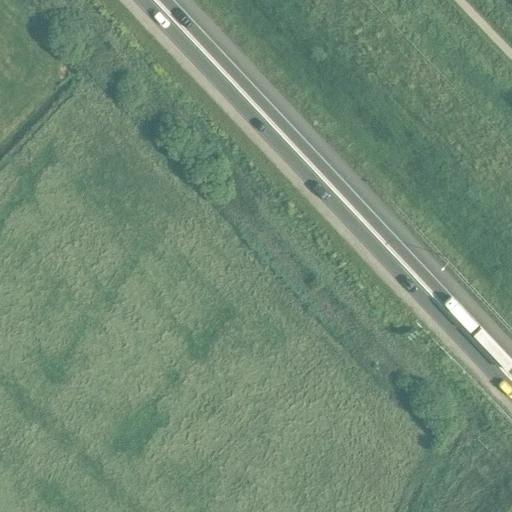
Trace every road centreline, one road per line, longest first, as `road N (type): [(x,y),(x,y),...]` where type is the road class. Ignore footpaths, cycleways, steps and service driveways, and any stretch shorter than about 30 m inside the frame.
road 1 (trunk): [(145,0),(511,389)]
road 2 (trunk): [(511,366),(167,0)]
